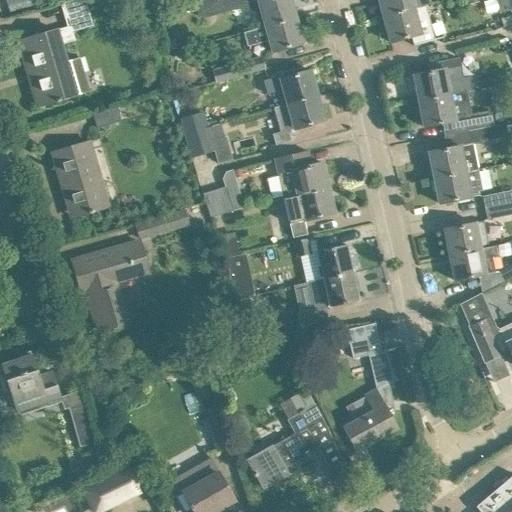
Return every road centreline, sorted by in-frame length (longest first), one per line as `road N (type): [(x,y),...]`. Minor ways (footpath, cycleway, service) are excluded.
road 1 (residential): [(459,459),(434,419),(368,109),(330,0)]
road 2 (residential): [(0,316),(29,291),(0,182)]
